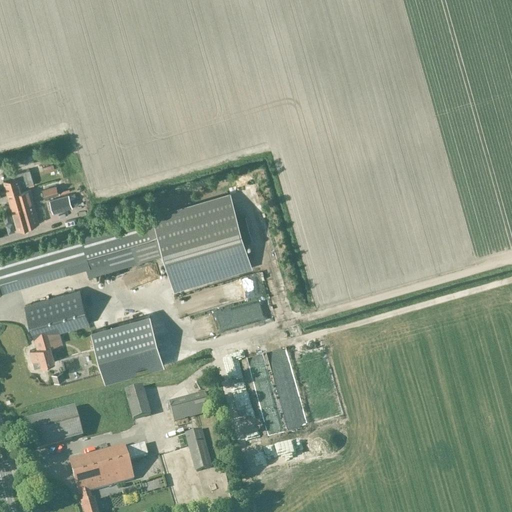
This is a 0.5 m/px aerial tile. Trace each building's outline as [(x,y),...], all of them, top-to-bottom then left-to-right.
[(22,190),(21,186),(33,182),(29,168),(15,172),(16,176),(3,180),(7,194),(22,190)] [(56,185),(41,189),(44,197),(58,193),(56,185)] [(7,194),(11,208),(26,204),(23,195),(36,192),(34,187),(22,190),(7,194)] [(68,194),(49,199),(52,212),(72,206),(68,194)] [(231,196),(152,218),(162,257),(165,256),(174,290),(251,268),(244,243),(252,241),(246,218),(238,220),(231,196)] [(26,204),(11,208),(17,229),(24,227),(24,229),(30,227),(29,226),(32,225),(31,224),(38,222),(32,202),(26,204)] [(152,218),(0,260),(0,281),(3,291),(86,268),(89,279),(93,278),(93,276),(162,257),(152,218)] [(121,284),(157,275),(155,266),(119,275),(121,284)] [(228,306),(259,301),(257,283),(225,288),(228,306)] [(90,329),(89,323),(79,289),(25,304),(34,338),(36,338),(39,347),(29,350),(32,360),(40,358),(42,365),(54,362),(50,347),(63,343),(59,331),(72,327),(74,334),(90,329)] [(144,371),(130,320),(91,331),(105,382),(144,371)] [(258,359),(248,362),(256,386),(265,384),(258,359)] [(256,423),(275,418),(266,385),(254,388),(253,384),(245,386),(248,397),(255,395),(258,406),(254,407),(255,414),(262,412),(262,413),(254,415),(256,423)] [(124,392),(132,420),(150,415),(142,387),(124,392)] [(174,422),(197,416),(209,412),(204,393),(168,403),(174,422)] [(27,421),(35,450),(81,437),(73,408),(27,421)] [(98,429),(107,426),(104,418),(95,421),(98,429)] [(185,434),(196,472),(211,468),(200,430),(185,434)] [(124,446),(69,461),(78,495),(81,494),(83,504),(81,504),(83,511),(97,511),(94,501),(92,501),(89,492),(133,479),(124,446)]
